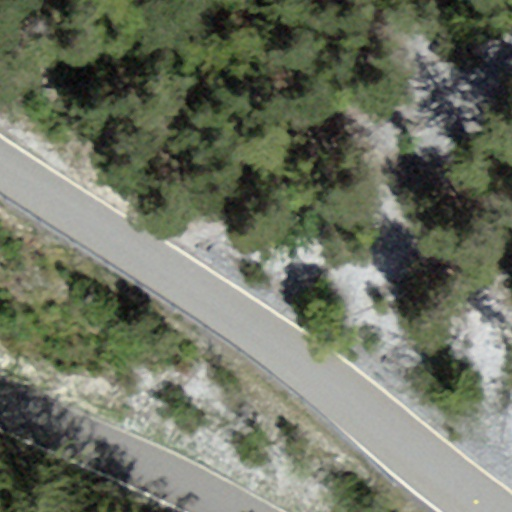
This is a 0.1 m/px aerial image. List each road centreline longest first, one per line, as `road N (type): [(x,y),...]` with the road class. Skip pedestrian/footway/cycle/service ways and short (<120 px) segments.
road 1 (unclassified): [(0,163),(281,349),(489,511)]
road 2 (unclassified): [(235,511),(0,405)]
